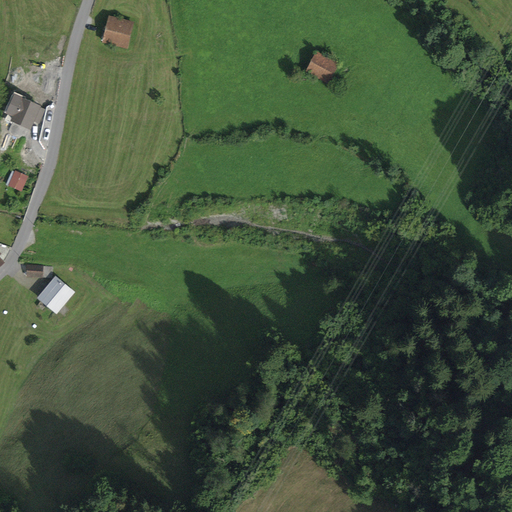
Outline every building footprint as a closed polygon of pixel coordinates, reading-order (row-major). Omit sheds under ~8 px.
[(111,18),(106,41),(128,46),(133,24),(111,18)] [(318,54),(309,71),(329,82),(338,65),(318,54)] [(14,85),(10,97),(14,99),(19,87),(14,85)] [(4,108),(10,111),(14,99),(10,97),(8,97),(4,108)] [(29,127),(35,115),(41,117),(44,109),(22,100),(13,120),(29,127)] [(16,171),(10,185),(21,190),(27,176),(16,171)] [(28,265),(27,276),(52,277),(53,267),(28,265)] [(39,297),(57,311),(73,292),(56,277),(39,297)]
